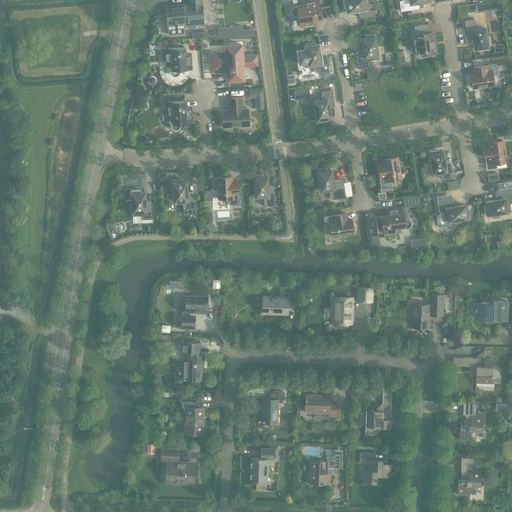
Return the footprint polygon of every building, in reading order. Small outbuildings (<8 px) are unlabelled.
[(188,0),(189,5),(166,7),(167,25),(168,35),(184,33),(184,24),(185,24),(185,26),(203,24),(202,4),(201,4),(200,0),(188,0)] [(296,16),(297,16),(298,16),(300,27),(315,25),(314,20),(321,19),(318,0),(301,3),(302,5),(295,6),(294,7),(293,7),(293,8),(292,8),(292,9),(291,10),(291,11),(291,12),(291,13),(292,13),(292,14),(293,15),(294,16),(295,16),(296,16)] [(362,18),(375,16),(373,4),(369,3),(368,0),(342,0),(344,9),(347,8),(347,12),(361,10),(362,18)] [(402,0),(400,1),(399,1),(401,12),(417,9),(416,3),(429,1),(429,0),(402,0)] [(498,0),(490,2),(491,10),(499,9),(498,0)] [(473,36),(475,49),(479,48),(479,51),(488,49),(485,28),(477,29),(475,20),(474,19),(464,21),(467,37),(473,36)] [(242,25),(217,28),(218,34),(218,37),(255,35),(254,28),(243,29),(242,25)] [(418,54),(419,56),(420,57),(422,57),(427,57),(426,54),(435,53),(432,33),(429,34),(428,25),(414,27),(416,38),(413,39),(416,52),(418,52),(418,54)] [(371,61),(378,59),(374,34),(365,36),(365,38),(361,39),(363,52),(355,53),(358,69),(370,67),(370,66),(371,61)] [(314,43),(305,44),(306,50),(297,51),(299,64),(308,63),(309,69),(317,68),(319,74),(329,73),(327,57),(321,58),(319,45),(315,45),(314,43)] [(228,81),(244,80),(243,66),(251,66),(250,56),(242,56),(241,45),(225,46),(226,53),(210,54),(211,72),(227,71),(228,81)] [(180,73),(180,72),(180,70),(191,69),(190,54),(185,54),(185,48),(166,49),(167,66),(169,66),(170,73),(170,74),(171,75),(172,76),(173,77),(174,77),(175,77),(176,77),(177,76),(178,76),(179,75),(180,74),(180,73)] [(506,57),(496,59),(497,65),(507,64),(506,57)] [(472,88),(494,85),(492,75),(497,74),(495,64),(473,68),(474,74),(470,75),(471,80),(470,82),(470,85),(472,86),(472,88)] [(378,69),(366,71),(367,78),(379,77),(378,69)] [(294,73),(286,74),(288,85),(295,84),(294,73)] [(308,88),(293,90),(295,99),(310,97),(308,88)] [(262,90),(250,91),(250,97),(256,97),(257,108),(263,108),(262,90)] [(334,104),(332,90),(322,92),(322,93),(322,100),(314,101),(317,123),(327,121),(326,119),(330,118),(328,105),(334,104)] [(249,126),(248,109),(242,110),(242,98),(229,99),(229,107),(230,107),(231,110),(222,111),(223,127),(249,126)] [(181,127),(181,126),(181,124),(192,123),(191,107),(186,107),(185,101),(167,102),(168,119),(170,119),(170,126),(171,127),(171,128),(172,129),(172,130),(173,130),(174,130),(175,131),(176,131),(177,131),(178,130),(179,129),(180,128),(180,127),(181,127)] [(483,147),(487,170),(497,168),(496,164),(506,162),(503,140),(501,141),(499,140),(496,140),(495,142),(490,142),(490,146),(483,147)] [(439,151),(429,152),(433,177),(441,176),(443,179),(443,180),(453,178),(451,165),(445,166),(443,152),(439,153),(439,151)] [(389,158),(384,159),(384,163),(378,164),(382,191),(391,189),(390,180),(400,179),(397,157),(395,157),(393,156),(390,157),(389,158)] [(333,183),(331,170),(327,171),(327,168),(318,170),(321,191),(329,190),(331,199),(331,200),(346,198),(343,182),(333,183)] [(498,173),(487,174),(488,181),(499,179),(498,173)] [(265,207),(275,206),(274,190),(268,190),(267,177),(263,177),(263,175),(254,175),(255,197),(263,196),(265,206),(265,207)] [(231,181),(231,177),(226,177),(224,176),(221,176),(220,177),(218,177),(218,179),(213,179),(214,189),(219,189),(219,199),(229,199),(230,205),(240,205),(238,180),(231,181)] [(182,180),(173,180),(174,202),(182,201),(183,209),(184,214),(196,213),(196,209),(195,195),(187,195),(186,182),(182,182),(182,180)] [(458,181),(447,182),(448,189),(459,188),(458,181)] [(487,206),(484,206),(486,215),(492,215),(492,219),(498,218),(498,214),(511,212),(510,204),(511,203),(511,187),(498,190),(500,200),(486,202),(487,206)] [(140,216),(142,219),(142,220),(152,219),(152,206),(146,206),(145,192),(141,193),(141,190),(131,191),(132,200),(127,201),(126,202),(126,209),(127,211),(132,211),(133,216),(140,216)] [(428,194),(420,195),(422,204),(427,203),(429,201),(428,194)] [(418,196),(403,198),(405,208),(419,205),(418,196)] [(438,203),(439,215),(436,215),(438,227),(447,226),(446,222),(470,218),(469,209),(466,209),(465,205),(452,207),(451,201),(438,203)] [(406,219),(404,219),(402,208),(393,209),(393,214),(375,217),(377,232),(384,231),(384,234),(401,232),(401,229),(407,228),(408,228),(409,228),(410,227),(411,226),(411,225),(411,224),(411,223),(411,222),(410,221),(410,220),(409,220),(409,219),(407,219),(406,219)] [(352,225),(351,220),(348,220),(346,214),(324,217),(326,227),(330,226),(332,236),(354,233),(353,231),(354,229),(354,226),(352,225)] [(212,222),(206,225),(211,233),(217,230),(212,222)] [(204,225),(196,225),(197,234),(205,234),(204,225)] [(378,236),(370,237),(371,244),(379,242),(378,236)] [(413,249),(427,247),(425,236),(411,238),(413,249)] [(371,301),(372,288),(358,287),(358,301),(371,301)] [(295,307),(296,292),(288,292),(288,297),(263,296),(262,314),(288,315),(289,307),(295,307)] [(442,316),(443,296),(431,295),(431,305),(411,305),(411,328),(429,328),(429,316),(442,316)] [(207,314),(208,297),(184,296),(183,316),(180,316),(179,329),(195,329),(195,313),(207,314)] [(334,297),(333,323),(335,323),(335,327),(348,327),(348,324),(351,324),(352,298),(334,297)] [(505,322),(506,303),(493,303),(492,305),(475,304),(474,320),(505,322)] [(201,379),(202,355),(195,354),(195,341),(180,341),(180,354),(184,354),(183,379),(201,379)] [(484,350),(475,358),(485,359),(486,350),(484,350)] [(475,358),(466,358),(466,357),(453,357),(453,365),(469,366),(476,375),(476,383),(501,384),(501,376),(493,367),(494,359),(485,359),(475,358)] [(284,401),(284,393),(271,393),(271,399),(263,399),(263,421),(270,422),(270,423),(278,424),(279,400),(284,401)] [(328,418),(328,414),(329,414),(329,418),(337,418),(338,405),(330,405),(330,396),(306,395),(305,412),(314,413),(314,418),(328,418)] [(390,428),(391,400),(383,400),(382,404),(374,411),(366,411),(365,435),(374,436),(382,428),(390,428)] [(202,433),(203,409),(196,409),(197,402),(182,402),(181,409),(185,409),(184,433),(202,433)] [(483,431),(484,416),(471,415),(471,419),(464,419),(463,425),(460,425),(459,440),(471,440),(471,438),(477,438),(477,431),(483,431)] [(176,461),(177,449),(163,448),(163,460),(176,461)] [(275,459),(275,449),(261,448),(261,458),(251,458),(250,482),(268,483),(269,459),(275,459)] [(331,474),(328,474),(328,469),(335,469),(335,468),(342,468),(343,449),(334,449),(334,456),(327,455),(326,461),(310,461),(309,484),(327,484),(330,484),(331,474)] [(390,464),(382,464),(383,460),(372,460),(373,453),(360,453),(359,463),(369,464),(369,471),(363,471),(363,483),(376,484),(377,476),(390,477),(390,464)] [(458,480),(457,494),(468,495),(468,492),(474,493),(474,485),(480,486),(481,470),(473,470),(473,458),(461,458),(461,464),(468,464),(468,474),(461,474),(461,480),(458,480)] [(192,483),(193,465),(169,463),(168,482),(192,483)]
